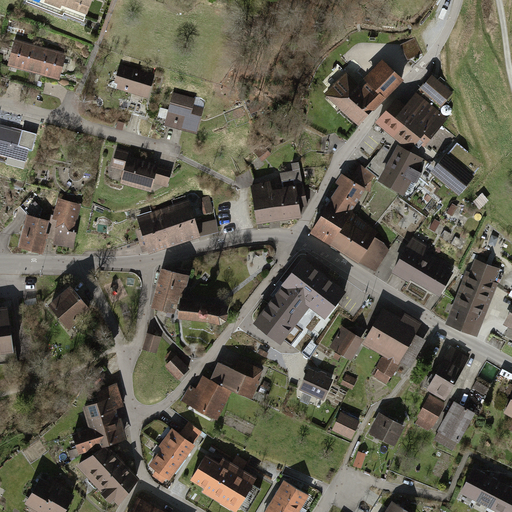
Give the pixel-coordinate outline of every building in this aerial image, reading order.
[(40,0),(59,7),(60,4),(86,14),(91,0),(40,0)] [(14,39),(7,63),(57,78),(64,53),(14,39)] [(414,39),(401,45),(408,60),(421,54),(414,39)] [(345,70),(324,91),(358,125),(403,80),(384,60),(359,85),(345,70)] [(118,81),(116,87),(147,97),(154,75),(119,63),(114,79),(118,81)] [(430,72),(418,86),(441,105),(452,91),(430,72)] [(164,118),(162,123),(196,132),(203,106),(193,104),(195,97),(171,90),(166,109),(160,107),(157,116),(164,118)] [(395,101),(378,122),(409,147),(415,140),(423,146),(446,117),(415,92),(403,107),(395,101)] [(39,134),(0,123),(0,154),(27,162),(31,149),(34,150),(39,134)] [(262,144),(254,151),(262,160),(270,152),(268,150),(273,146),(268,141),(263,145),(262,144)] [(114,146),(109,163),(121,166),(117,179),(149,188),(151,181),(165,185),(169,168),(155,164),(155,162),(129,155),(131,150),(114,146)] [(397,146),(378,179),(403,193),(411,179),(415,181),(421,170),(418,168),(422,160),(397,146)] [(443,150),(428,170),(458,193),(474,174),(443,150)] [(268,181),(249,184),(255,223),(302,216),(300,207),(306,206),(299,161),(291,162),(292,170),(279,172),(282,187),(270,189),(268,181)] [(340,185),(312,231),(374,270),(387,250),(383,243),(373,237),(377,232),(350,211),(356,202),(360,205),(369,191),(366,189),(375,175),(360,165),(351,180),(343,175),(338,183),(340,185)] [(210,197),(203,199),(204,203),(201,203),(203,215),(213,213),(210,197)] [(58,217),(54,242),(73,246),(77,222),(75,221),(80,204),(58,198),(53,216),(58,217)] [(139,214),(137,215),(142,228),(137,230),(143,249),(148,248),(149,251),(199,235),(188,199),(149,211),(148,206),(137,210),(139,214)] [(29,214),(20,244),(42,250),(46,233),(43,232),(47,219),(29,214)] [(414,236),(394,272),(407,280),(410,276),(440,294),(453,271),(444,266),(445,263),(431,255),(430,258),(425,255),(430,246),(414,236)] [(466,269),(445,322),(476,334),(498,281),(494,279),(499,267),(473,257),(468,270),(466,269)] [(286,285),(256,322),(280,340),(310,302),(326,315),(345,291),(303,258),(283,283),(286,285)] [(175,310),(179,296),(181,297),(187,273),(165,267),(154,305),(175,310)] [(70,287),(50,304),(69,326),(89,309),(70,287)] [(213,304),(182,299),(179,316),(208,319),(221,323),(226,319),(227,313),(223,307),(213,304)] [(511,304),(502,323),(511,328),(511,304)] [(0,352),(13,351),(6,306),(0,306),(0,352)] [(363,337),(360,341),(382,354),(375,367),(376,368),(371,375),(385,383),(389,375),(391,376),(399,362),(408,367),(424,340),(413,334),(420,322),(404,313),(401,318),(381,306),(363,337)] [(342,325),(330,347),(350,359),(360,341),(363,337),(342,325)] [(152,333),(146,349),(156,352),(162,337),(152,333)] [(319,345),(311,339),(302,352),(310,358),(319,345)] [(449,347),(425,387),(445,399),(469,359),(449,347)] [(174,351),(163,363),(178,378),(190,367),(174,351)] [(217,359),(208,377),(229,386),(250,396),(263,368),(238,356),(233,366),(217,359)] [(308,367),(299,388),(324,399),(333,378),(325,374),(326,373),(320,371),(319,372),(308,367)] [(188,405),(214,417),(229,386),(208,377),(202,374),(188,405)] [(355,380),(345,375),(340,384),(350,389),(355,380)] [(489,388),(476,381),(471,389),(484,396),(489,388)] [(70,430),(77,452),(92,447),(104,443),(123,437),(114,409),(124,406),(116,382),(95,389),(97,397),(80,403),(87,425),(70,430)] [(267,389),(260,386),(257,392),(265,395),(267,389)] [(511,392),(503,410),(511,414),(511,425),(510,429),(511,430),(511,392)] [(427,431),(444,403),(429,394),(416,416),(418,418),(415,423),(427,431)] [(439,430),(433,439),(453,450),(474,414),(451,401),(436,428),(439,430)] [(340,410),(331,428),(350,437),(359,419),(340,410)] [(379,412),(369,432),(394,445),(404,424),(379,412)] [(180,433),(173,428),(145,465),(166,481),(203,432),(189,421),(180,433)] [(117,453),(115,455),(104,443),(92,447),(74,465),(109,499),(111,497),(117,503),(130,490),(137,477),(123,462),(125,460),(117,453)] [(203,452),(187,479),(202,488),(200,492),(232,511),(235,511),(238,508),(244,511),(247,511),(262,489),(254,484),(258,477),(222,456),(218,461),(203,452)] [(463,493),(501,511),(511,511),(511,485),(476,468),(463,493)] [(39,478),(25,502),(41,511),(42,511),(44,509),(49,511),(64,511),(63,511),(73,495),(67,491),(68,489),(50,479),(48,483),(39,478)] [(304,511),(313,497),(285,480),(265,511),(304,511)] [(169,511),(137,496),(128,511),(169,511)] [(411,511),(393,500),(385,511),(411,511)]
